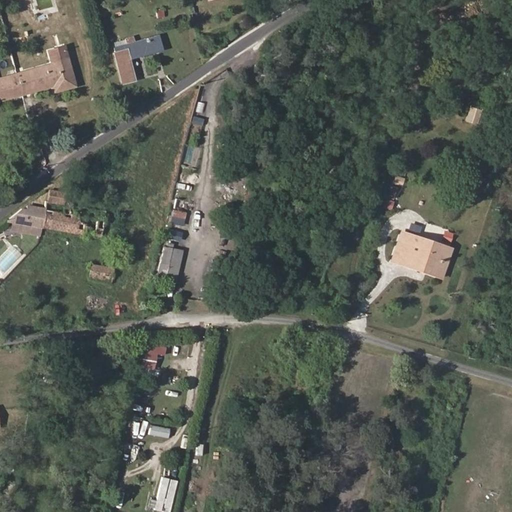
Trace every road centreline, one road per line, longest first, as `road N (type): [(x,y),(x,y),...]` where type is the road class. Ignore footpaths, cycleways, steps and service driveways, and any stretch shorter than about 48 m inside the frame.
road 1 (residential): [(511,377),(354,331),(283,320),(202,319),(0,345)]
road 2 (residential): [(0,221),(131,124),(327,0)]
